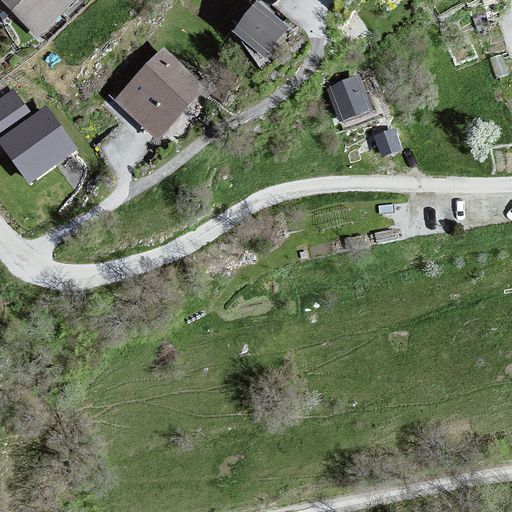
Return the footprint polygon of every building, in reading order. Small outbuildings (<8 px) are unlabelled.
[(3,0),(36,33),(70,0),(3,0)] [(257,0),(232,34),(263,56),(288,22),(257,0)] [(162,48),(114,101),(157,139),(205,86),(162,48)] [(358,75),(325,89),(338,119),(371,105),(358,75)] [(14,88),(0,98),(0,143),(29,184),(78,150),(46,104),(32,114),(14,88)] [(394,126),(373,133),(381,154),(402,147),(394,126)]
